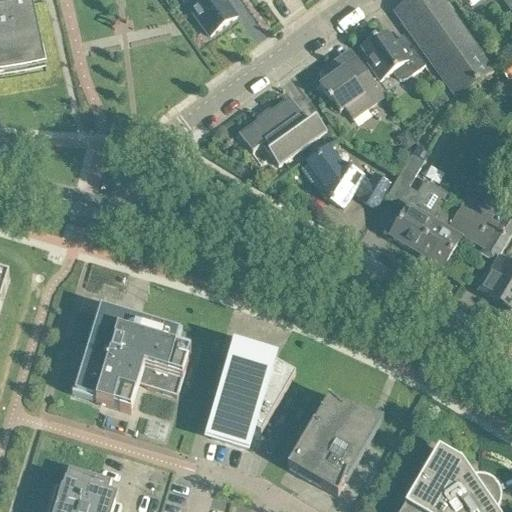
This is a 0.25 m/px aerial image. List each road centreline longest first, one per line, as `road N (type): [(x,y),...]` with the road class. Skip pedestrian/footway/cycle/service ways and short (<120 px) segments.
road 1 (residential): [(139,214),(157,153),(175,128),(351,0)]
road 2 (tertiary): [(511,395),(293,283)]
road 3 (tertiary): [(293,283),(139,214)]
road 4 (tertiary): [(132,238),(293,283)]
road 5 (tertiary): [(139,214),(0,182)]
road 6 (tertiary): [(0,197),(132,238)]
road 7 (residential): [(298,511),(186,468)]
